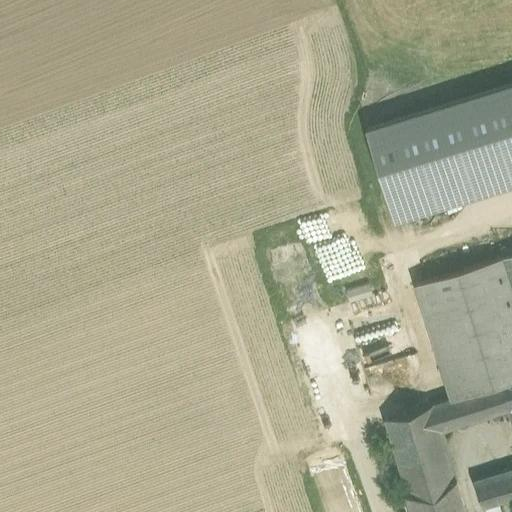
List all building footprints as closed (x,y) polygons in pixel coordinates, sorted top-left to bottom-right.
[(511,83),(368,128),(391,204),(511,166),(511,83)] [(511,291),(511,252),(501,256),(511,291)] [(500,382),(511,377),(511,291),(501,256),(415,282),(451,396),(500,382)] [(348,290),(350,297),(373,292),(371,284),(348,290)] [(511,377),(500,382),(509,406),(511,416),(511,377)] [(451,396),(433,402),(440,427),(509,406),(500,382),(451,396)] [(407,493),(455,478),(440,427),(433,402),(385,417),(407,493)] [(511,469),(474,481),(482,505),(511,496),(511,469)] [(465,511),(455,478),(407,493),(412,511),(465,511)]
